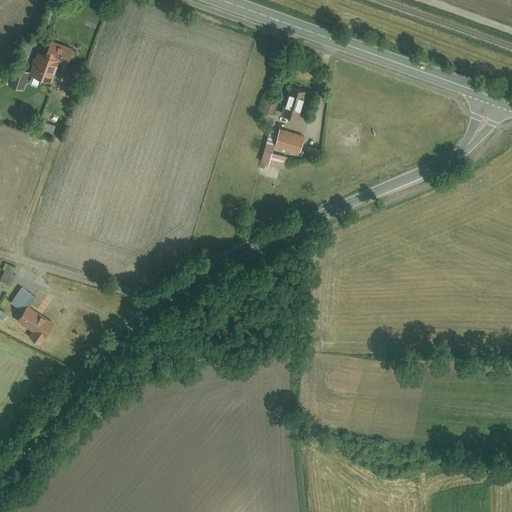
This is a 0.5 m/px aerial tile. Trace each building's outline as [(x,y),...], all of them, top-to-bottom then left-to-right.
[(51,83),(55,73),(74,80),(78,68),(69,64),(74,51),(51,42),(45,56),(37,53),(29,73),(15,68),(8,85),(23,91),(29,74),(51,83)] [(280,116),(298,122),(307,93),(289,87),(280,116)] [(59,117),(47,112),(45,118),(57,123),(59,117)] [(54,127),(42,123),(39,131),(51,136),(54,127)] [(298,155),(304,137),(272,127),(261,161),(285,168),(289,157),(273,152),(275,148),(298,155)] [(22,288),(11,304),(23,312),(16,321),(33,333),(30,337),(41,345),(55,325),(30,308),(37,298),(22,288)]
